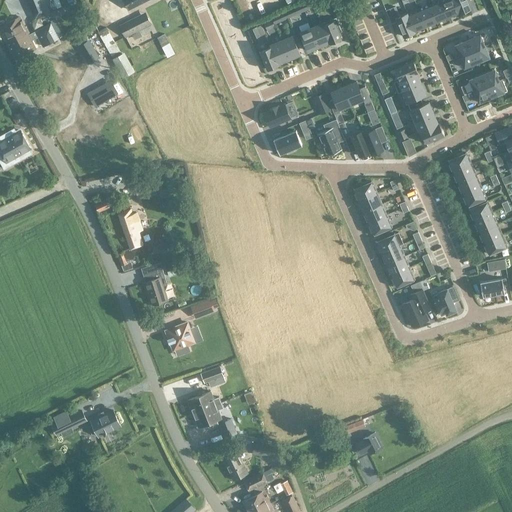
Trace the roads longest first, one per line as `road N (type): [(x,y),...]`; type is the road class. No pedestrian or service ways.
road 1 (unclassified): [(221,511),(179,444),(89,218),(0,56)]
road 2 (residential): [(329,168),(399,333),(408,339),(478,318)]
road 3 (unclassified): [(329,511),(511,415)]
road 4 (residential): [(430,41),(366,66),(343,62),(242,103)]
road 5 (residential): [(411,166),(478,318)]
road 6 (residential): [(411,166),(467,133),(430,41)]
road 7 (residential): [(329,168),(269,162),(242,103)]
